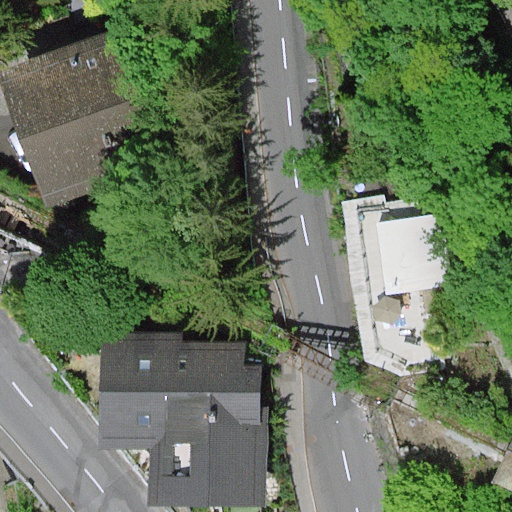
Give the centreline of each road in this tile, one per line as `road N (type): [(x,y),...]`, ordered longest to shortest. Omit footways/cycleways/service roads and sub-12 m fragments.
road 1 (tertiary): [(280,0),(303,223),(357,511)]
road 2 (tertiary): [(119,511),(0,364)]
